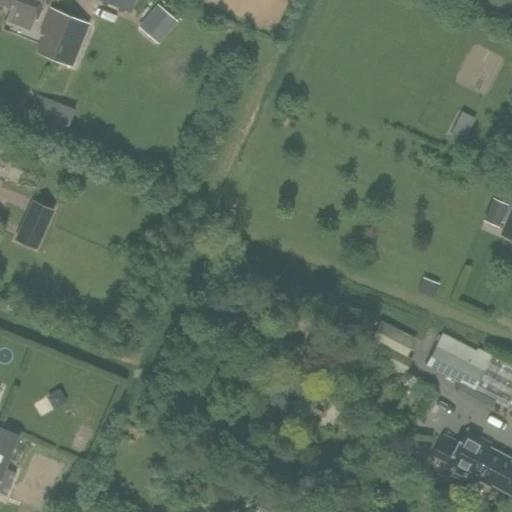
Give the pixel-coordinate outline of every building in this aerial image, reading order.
[(0,0),(0,3),(37,19),(41,9),(43,9),(46,0),(0,0)] [(105,0),(138,9),(140,0),(105,0)] [(157,4),(138,26),(141,29),(159,43),(177,21),(157,4)] [(70,64),(87,23),(50,8),(41,29),(44,30),(36,50),(70,64)] [(64,140),(76,109),(48,99),(40,119),(54,124),(50,135),(64,140)] [(462,111),(456,123),(468,129),(474,117),(462,111)] [(21,145),(0,136),(0,151),(16,158),(17,157),(19,158),(23,148),(20,147),(21,145)] [(508,205),(492,198),(483,220),(498,227),(508,205)] [(511,204),(499,234),(511,240),(511,204)] [(29,211),(17,237),(37,246),(49,220),(29,211)] [(416,292),(433,298),(439,284),(422,277),(416,292)] [(407,356),(416,338),(381,320),(372,337),(407,356)] [(493,355),(478,347),(476,350),(442,332),(426,364),(461,382),(456,392),(471,399),(493,355)] [(374,363),(403,378),(412,361),(383,346),(374,363)] [(495,402),(511,410),(511,365),(493,356),(471,400),(491,410),(495,402)] [(0,480),(19,435),(0,426),(0,480)] [(511,462),(504,458),(505,456),(488,447),(490,443),(465,430),(459,441),(447,463),(446,467),(471,480),(473,477),(490,486),(491,483),(511,493),(511,490),(511,462)] [(447,463),(459,441),(443,433),(431,455),(447,463)]
